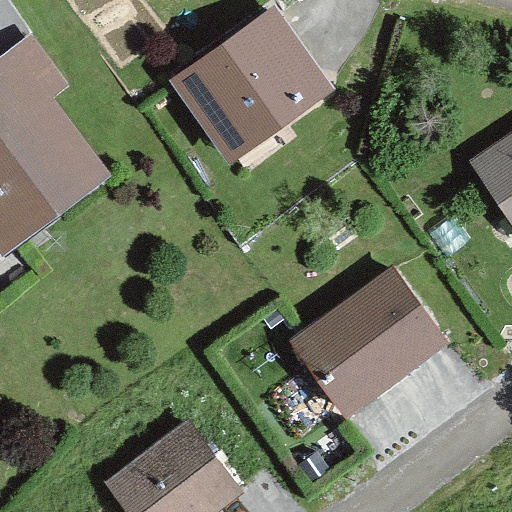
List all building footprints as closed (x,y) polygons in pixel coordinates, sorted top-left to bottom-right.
[(232,153),(319,90),(269,22),(182,86),(232,153)] [(0,219),(10,232),(1,240),(5,243),(95,172),(42,103),(57,89),(23,47),(0,64),(0,219)] [(511,143),(481,165),(511,209),(511,143)] [(352,413),(449,341),(399,272),(303,345),(352,413)] [(208,511),(244,485),(198,423),(119,481),(141,511),(208,511)]
